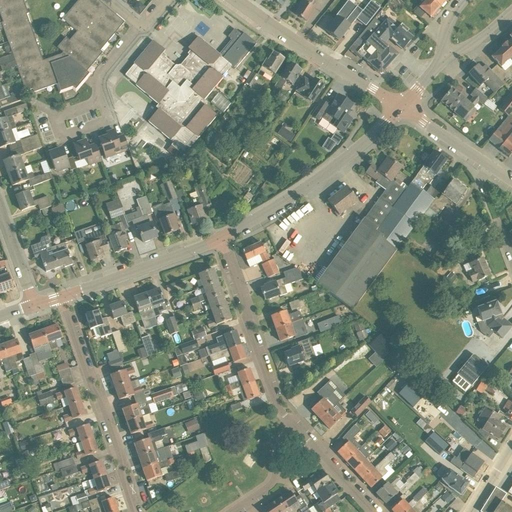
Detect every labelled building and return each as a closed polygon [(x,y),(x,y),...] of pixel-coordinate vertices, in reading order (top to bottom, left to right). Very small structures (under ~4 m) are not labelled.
[(0,0),(0,14),(3,23),(2,24),(4,29),(13,55),(12,55),(14,61),(17,68),(17,67),(25,89),(26,92),(34,89),(35,92),(43,90),(41,86),(50,84),(51,87),(58,84),(61,91),(73,87),(78,87),(86,78),(82,74),(85,71),(86,72),(92,66),(89,64),(95,57),(97,59),(103,53),(98,49),(101,46),(103,48),(113,36),(111,33),(117,27),(119,29),(125,23),(97,0),(83,0),(79,6),(76,4),(66,16),(68,18),(65,22),(77,32),(70,41),(66,38),(57,48),(63,53),(62,55),(43,61),(41,54),(37,55),(35,47),(38,46),(32,30),(29,32),(26,23),(29,22),(28,18),(26,19),(25,15),(28,14),(27,10),(23,0),(0,0)] [(311,6),(314,0),(303,0),(299,7),(300,7),(296,15),(307,22),(315,8),(311,6)] [(406,6),(398,0),(391,0),(389,3),(400,13),(406,6)] [(431,18),(440,8),(431,0),(424,0),(418,7),(417,6),(412,12),(421,19),(426,13),(431,18)] [(350,26),(362,12),(356,8),(344,22),(338,17),(327,32),(339,41),(350,26)] [(407,33),(409,30),(402,25),(400,27),(388,18),(382,25),(380,27),(390,35),(388,37),(390,38),(403,50),(413,38),(407,33)] [(382,25),(375,19),(354,43),(361,49),(357,53),(381,74),(390,64),(390,63),(397,55),(384,44),(390,38),(388,37),(390,35),(380,27),(382,25)] [(184,152),(186,154),(217,116),(205,106),(207,103),(204,100),(223,78),(222,77),(231,67),(235,70),(256,44),(244,34),(242,36),(235,29),(228,37),(232,41),(220,55),(198,37),(188,49),(192,52),(180,66),(175,66),(162,55),(165,51),(153,41),(133,64),(134,65),(125,76),(136,85),(136,86),(161,107),(148,122),(174,143),(171,146),(172,146),(167,152),(173,157),(177,153),(181,156),(184,152)] [(511,33),(511,35),(510,37),(511,38),(511,39),(507,44),(506,43),(502,47),(503,48),(492,58),(501,67),(509,60),(511,61),(511,33)] [(271,80),(284,60),(283,60),(284,59),(279,56),(278,57),(273,53),(268,61),(267,60),(260,71),(265,74),(264,76),(271,80)] [(0,66),(14,61),(12,55),(0,59),(0,66)] [(3,73),(17,68),(14,61),(0,66),(3,73)] [(292,86),(301,71),(300,70),(300,69),(297,66),(295,67),(289,64),(274,88),(280,92),(286,82),(292,86)] [(504,86),(486,65),(481,69),(478,65),(469,74),(480,87),(484,84),(494,94),(504,86)] [(252,73),(246,84),(257,91),(262,83),(258,81),(260,78),(252,73)] [(313,104),(319,95),(325,86),(314,79),(312,83),(304,78),(295,92),(302,96),(302,97),(313,104)] [(22,93),(26,92),(25,89),(10,95),(11,97),(8,98),(10,105),(24,100),(22,93)] [(474,98),(469,104),(452,89),(441,102),(466,122),(477,110),(474,108),(478,103),(483,106),(488,100),(476,90),(471,95),(474,98)] [(510,115),(511,112),(511,93),(499,110),(505,115),(501,120),(504,123),(510,115)] [(493,98),(497,103),(501,98),(497,94),(493,98)] [(346,116),(353,105),(339,96),(331,107),(322,102),(312,116),(319,121),(321,118),(343,133),(352,120),(346,116)] [(26,104),(16,108),(18,114),(28,111),(26,104)] [(511,116),(510,115),(504,123),(489,140),(499,149),(499,150),(509,158),(511,153),(511,116)] [(0,134),(16,129),(15,126),(12,116),(0,120),(0,134)] [(250,135),(254,128),(257,123),(248,117),(241,129),(250,135)] [(0,148),(20,141),(15,129),(17,129),(16,129),(0,134),(0,148)] [(127,145),(124,136),(117,138),(114,130),(113,130),(115,134),(109,137),(108,135),(99,139),(107,160),(129,152),(127,145)] [(290,133),(286,139),(290,143),(295,136),(290,133)] [(342,139),(335,134),(331,140),(338,145),(342,139)] [(37,135),(33,137),(33,135),(30,136),(31,138),(20,142),(22,148),(39,141),(37,135)] [(102,162),(97,147),(90,150),(87,140),(74,145),(80,162),(75,164),(77,170),(88,166),(89,167),(102,162)] [(24,154),(42,148),(39,141),(22,148),(24,154)] [(73,158),(67,160),(64,151),(58,153),(57,150),(49,153),(56,174),(70,169),(71,171),(77,169),(77,170),(75,164),(73,158)] [(435,177),(436,176),(447,161),(434,152),(423,167),(423,168),(412,183),(422,191),(427,184),(429,185),(433,179),(427,174),(429,172),(435,177)] [(8,174),(25,168),(20,156),(4,162),(8,174)] [(391,181),(395,176),(401,168),(389,159),(384,166),(383,166),(380,170),(373,165),(367,173),(377,181),(376,183),(385,190),(391,181)] [(13,186),(29,180),(34,178),(33,174),(27,175),(25,168),(8,174),(13,186)] [(45,175),(44,176),(41,177),(41,178),(43,183),(53,179),(51,173),(50,173),(45,175)] [(118,182),(115,175),(109,177),(111,184),(118,182)] [(134,178),(119,183),(121,187),(135,182),(134,178)] [(402,183),(402,184),(397,180),(395,183),(392,181),(316,284),(352,311),(392,258),(394,255),(396,251),(415,225),(428,208),(434,200),(429,196),(421,191),(422,191),(412,183),(408,188),(402,183)] [(450,200),(456,205),(466,191),(459,186),(459,183),(456,180),(453,181),(452,181),(438,200),(436,198),(434,200),(428,208),(439,216),(450,200)] [(168,203),(177,199),(175,193),(171,182),(162,185),(168,203)] [(206,220),(203,213),(212,210),(203,184),(196,187),(196,189),(195,189),(196,193),(190,195),(192,200),(197,198),(198,199),(192,201),(193,202),(186,205),(193,225),(206,220)] [(358,201),(349,189),(347,187),(328,202),(339,216),(358,201)] [(434,189),(429,196),(434,200),(439,193),(434,189)] [(179,204),(185,202),(181,191),(175,193),(177,199),(179,204)] [(38,206),(40,212),(42,211),(46,209),(51,207),(48,197),(33,203),(29,192),(16,197),(22,212),(38,206)] [(152,214),(148,202),(146,197),(137,200),(140,208),(136,209),(137,213),(126,217),(128,223),(132,222),(135,230),(138,229),(143,243),(157,238),(152,223),(150,223),(147,216),(152,214)] [(111,220),(125,215),(120,203),(119,200),(113,202),(115,205),(107,208),(111,220)] [(177,223),(175,215),(174,215),(170,204),(163,206),(162,204),(152,208),(157,222),(160,221),(165,235),(179,230),(176,223),(177,223)] [(127,239),(123,227),(122,224),(106,229),(113,247),(115,253),(116,252),(118,253),(120,252),(121,251),(127,249),(124,241),(127,239)] [(86,238),(84,230),(74,233),(76,238),(78,244),(85,241),(84,238),(86,238)] [(102,253),(110,250),(103,232),(86,238),(84,238),(85,241),(87,246),(86,246),(87,248),(86,249),(87,253),(89,254),(91,261),(104,257),(102,253)] [(42,239),(41,244),(43,250),(33,254),(35,259),(41,258),(46,273),(59,268),(52,248),(48,236),(47,236),(47,237),(42,239)] [(266,253),(265,252),(261,243),(242,252),(247,261),(258,256),(263,265),(262,266),(268,279),(279,273),(273,260),(270,262),(266,253)] [(73,265),(69,255),(65,244),(52,248),(59,268),(64,266),(65,268),(73,265)] [(450,257),(440,249),(434,256),(444,264),(450,257)] [(428,265),(432,260),(427,256),(423,261),(428,265)] [(473,283),(490,276),(482,259),(464,267),(466,274),(468,273),(473,283)] [(0,276),(0,294),(13,289),(4,262),(0,262),(0,269),(0,270),(2,276),(0,276)] [(203,287),(218,282),(214,269),(199,275),(203,287)] [(265,301),(280,295),(280,297),(293,292),(290,284),(300,281),(308,278),(296,269),(283,273),(286,279),(276,282),(264,286),(265,287),(261,289),(265,301)] [(457,278),(451,272),(445,280),(451,285),(457,278)] [(203,287),(206,295),(208,300),(223,295),(218,282),(203,287)] [(168,292),(176,290),(174,284),(166,287),(168,292)] [(146,291),(146,294),(155,317),(162,315),(161,313),(167,311),(159,289),(153,291),(152,289),(146,291)] [(146,294),(134,298),(142,320),(142,322),(155,317),(146,294)] [(207,300),(212,313),(227,307),(223,295),(208,300),(207,300)] [(289,304),(292,311),(308,305),(307,303),(310,302),(307,297),(289,304)] [(500,315),(499,313),(500,313),(495,297),(494,298),(495,300),(494,300),(492,301),(489,303),(488,304),(477,308),(482,322),(483,322),(486,328),(493,334),(494,333),(502,339),(511,327),(503,319),(503,318),(503,317),(503,316),(502,316),(502,315),(501,315),(500,315)] [(127,314),(123,302),(109,307),(114,320),(121,317),(124,327),(136,322),(132,312),(127,314)] [(200,303),(192,306),(194,311),(202,309),(200,303)] [(209,328),(222,323),(232,320),(227,307),(212,313),(214,320),(207,323),(209,328)] [(107,318),(101,320),(98,311),(86,315),(88,323),(87,323),(89,327),(90,330),(98,328),(101,338),(112,334),(107,318)] [(276,329),(302,320),(301,317),(299,312),(288,316),(287,312),(271,317),(276,329)] [(180,332),(174,318),(165,321),(171,336),(180,332)] [(320,334),(334,328),(331,319),(316,325),(320,334)] [(280,342),(294,337),(295,338),(307,334),(302,320),(276,329),(280,342)] [(357,334),(365,330),(361,320),(353,323),(357,334)] [(63,339),(62,338),(58,325),(43,331),(50,351),(57,349),(54,342),(63,339)] [(204,328),(191,332),(194,341),(196,340),(207,336),(204,328)] [(368,338),(365,330),(357,334),(356,334),(359,342),(360,341),(368,338)] [(32,345),(35,354),(36,353),(44,350),(45,353),(50,351),(43,331),(29,336),(32,345)] [(209,357),(241,345),(236,331),(217,338),(219,344),(207,349),(209,357)] [(119,332),(112,334),(116,347),(117,347),(118,352),(124,350),(122,345),(123,345),(119,332)] [(369,346),(375,353),(382,360),(396,347),(382,333),(369,346)] [(155,355),(149,336),(141,339),(148,358),(155,355)] [(289,367),(316,357),(309,339),(298,343),(299,347),(291,350),(292,351),(284,354),(289,367)] [(16,363),(23,360),(24,360),(17,340),(3,345),(12,371),(17,369),(16,363)] [(194,341),(186,344),(180,346),(180,347),(174,349),(177,357),(184,355),(199,350),(196,340),(194,341)] [(157,346),(159,352),(165,350),(163,344),(157,346)] [(6,373),(12,371),(3,345),(0,346),(0,363),(1,367),(4,366),(6,373)] [(241,345),(209,357),(212,362),(225,358),(226,359),(232,357),(234,363),(246,359),(241,345)] [(29,356),(30,357),(36,375),(43,373),(40,363),(36,354),(36,353),(35,354),(29,356)] [(478,360),(476,356),(473,356),(472,357),(470,358),(471,359),(458,375),(471,387),(488,367),(486,365),(486,366),(479,359),(478,360)] [(30,357),(24,360),(23,360),(29,378),(36,375),(30,357)] [(185,358),(178,361),(180,365),(180,367),(187,365),(185,358)] [(111,370),(120,367),(123,366),(120,359),(109,363),(111,370)] [(393,359),(386,366),(393,373),(400,367),(393,359)] [(227,363),(212,369),(214,375),(230,370),(227,363)] [(182,367),(184,375),(190,373),(187,365),(182,367)] [(115,388),(130,383),(128,376),(135,373),(133,368),(111,376),(115,388)] [(171,371),(174,379),(182,377),(178,368),(171,371)] [(75,383),(70,369),(58,372),(63,387),(75,383)] [(232,391),(254,383),(249,369),(237,373),(240,382),(230,385),(232,391)] [(311,410),(320,420),(333,408),(336,405),(338,403),(340,401),(345,396),(330,380),(329,382),(317,393),(323,399),(311,410)] [(119,401),(142,393),(141,391),(140,388),(138,381),(130,383),(115,388),(119,401)] [(413,408),(424,396),(410,382),(399,395),(413,408)] [(244,402),(259,396),(254,383),(232,391),(234,397),(241,394),(244,402)] [(501,383),(497,387),(500,390),(502,393),(507,389),(501,383)] [(68,406),(81,402),(76,388),(56,395),(58,401),(66,398),(68,406)] [(173,398),(173,397),(170,389),(151,396),(152,399),(144,402),(122,410),(127,422),(149,414),(146,406),(153,404),(153,405),(173,398)] [(41,407),(55,402),(51,391),(37,397),(41,407)] [(201,391),(193,395),(197,402),(204,398),(201,391)] [(358,417),(372,403),(365,397),(351,411),(358,417)] [(511,403),(508,401),(503,410),(507,412),(505,415),(511,419),(511,403)] [(73,420),(85,416),(81,402),(68,406),(71,414),(63,417),(65,423),(73,421),(73,420)] [(242,408),(240,403),(230,407),(232,412),(242,408)] [(333,408),(320,420),(330,429),(341,419),(342,420),(348,414),(338,403),(336,405),(333,408)] [(467,410),(460,406),(456,413),(462,417),(467,410)] [(500,417),(492,412),(485,408),(477,421),(485,426),(482,430),(490,434),(498,439),(505,428),(497,422),(500,417)] [(131,435),(154,427),(152,422),(149,415),(150,415),(149,414),(127,422),(131,435)] [(195,419),(187,423),(189,428),(191,433),(200,429),(195,419)] [(419,428),(424,423),(420,419),(415,424),(419,428)] [(81,443),(93,438),(88,425),(68,432),(70,438),(78,435),(81,443)] [(347,444),(338,452),(346,461),(357,451),(361,447),(354,440),(361,433),(355,426),(342,439),(347,444)] [(391,432),(385,426),(379,433),(384,438),(391,432)] [(11,427),(4,429),(7,435),(13,433),(11,427)] [(167,435),(165,429),(158,431),(148,435),(149,439),(134,444),(139,457),(154,452),(156,451),(154,444),(163,440),(162,437),(167,435)] [(425,442),(440,456),(448,446),(434,433),(425,442)] [(85,457),(98,452),(93,438),(81,443),(84,451),(75,454),(78,460),(86,457),(85,457)] [(380,438),(375,443),(379,447),(384,442),(380,438)] [(385,447),(390,452),(397,445),(392,440),(385,447)] [(28,449),(26,442),(19,444),(22,451),(28,449)] [(200,450),(201,449),(198,442),(185,447),(188,454),(200,450)] [(369,457),(374,453),(365,444),(361,447),(357,451),(346,461),(354,470),(369,457)] [(401,451),(406,455),(406,456),(410,452),(412,451),(407,446),(401,451)] [(201,449),(200,450),(203,459),(210,456),(207,447),(201,449)] [(484,462),(476,457),(464,449),(457,459),(447,452),(444,457),(450,463),(472,479),(484,462)] [(158,464),(154,452),(139,457),(143,469),(158,464)] [(371,488),(383,478),(379,474),(396,458),(391,453),(377,466),(363,479),(371,488)] [(377,466),(369,457),(354,470),(363,479),(377,466)] [(472,479),(450,463),(444,457),(443,458),(445,459),(441,465),(457,476),(449,487),(461,495),(472,479)] [(56,471),(60,470),(75,464),(73,458),(53,465),(56,471)] [(16,461),(19,470),(25,467),(22,459),(16,461)] [(147,481),(162,476),(160,470),(169,467),(169,466),(175,464),(173,459),(158,464),(143,469),(147,481)] [(93,480),(106,475),(101,462),(81,469),(83,475),(91,472),(93,480)] [(60,470),(63,478),(78,473),(75,464),(60,470)] [(413,472),(415,474),(407,482),(407,483),(412,487),(420,479),(424,475),(423,474),(421,472),(419,469),(417,468),(413,472)] [(165,475),(167,483),(184,477),(181,469),(168,474),(165,475)] [(308,489),(309,490),(312,495),(316,493),(315,492),(330,483),(322,471),(308,480),(300,485),(305,491),(308,489)] [(98,493),(110,489),(106,475),(93,480),(96,487),(88,490),(90,497),(98,494),(98,493)] [(400,491),(395,485),(400,481),(395,476),(376,494),(386,504),(400,491)] [(313,507),(316,511),(325,511),(329,509),(325,503),(338,494),(334,489),(335,488),(332,483),(331,484),(330,483),(315,492),(316,493),(321,501),(313,507)] [(482,511),(493,511),(506,492),(496,486),(481,510),(482,511)] [(419,501),(424,496),(426,494),(422,490),(413,498),(414,499),(408,505),(403,500),(392,510),(393,511),(408,511),(417,503),(419,501)] [(295,511),(301,508),(293,495),(290,492),(277,501),(284,511),(295,511)] [(448,492),(443,496),(449,503),(454,498),(448,492)] [(82,504),(88,501),(85,493),(70,499),(73,507),(82,504)] [(92,511),(99,508),(99,511),(118,511),(113,499),(103,502),(101,498),(88,501),(91,508),(92,511)] [(91,508),(88,501),(82,504),(83,509),(84,510),(91,508)] [(263,511),(284,511),(277,501),(263,511)] [(511,511),(511,509),(501,502),(493,511),(511,511)] [(12,511),(15,511),(12,503),(0,507),(0,511),(12,511)] [(419,511),(414,506),(418,503),(417,503),(408,511),(419,511)]
